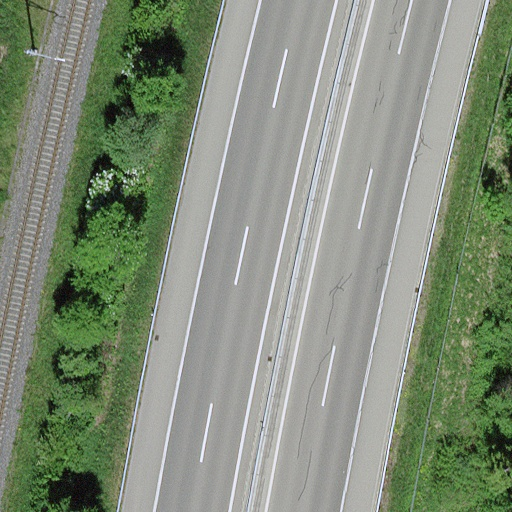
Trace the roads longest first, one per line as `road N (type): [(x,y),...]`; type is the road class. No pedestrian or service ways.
road 1 (motorway): [(305,511),(385,100),(415,0)]
road 2 (motorway): [(312,0),(205,511)]
